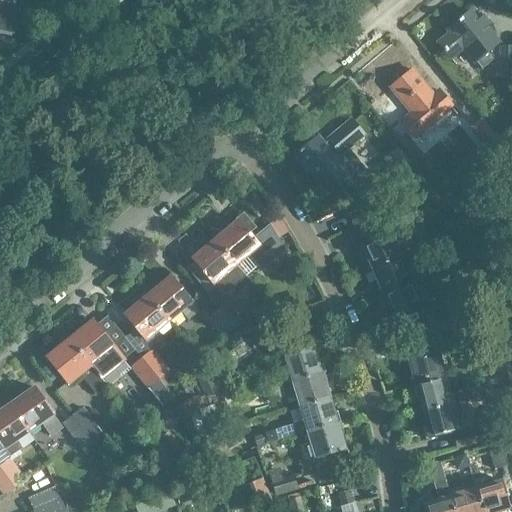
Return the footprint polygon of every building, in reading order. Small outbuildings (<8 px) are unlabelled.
[(0,0),(0,31),(13,35),(21,0),(0,0)] [(473,66),(476,63),(482,70),(493,61),(487,54),(497,45),(485,30),(488,28),(481,20),(476,24),(468,14),(445,33),(448,36),(436,46),(449,62),(461,52),(473,66)] [(511,46),(499,47),(499,79),(511,79),(511,46)] [(411,72),(389,89),(409,115),(400,123),(413,140),(451,110),(438,93),(431,98),(411,72)] [(511,161),(511,155),(481,119),(470,128),(487,149),(482,153),(498,173),(511,161)] [(355,202),(376,187),(366,174),(360,179),(340,155),(362,137),(350,122),(337,133),(339,134),(328,142),(329,143),(324,147),(317,138),(294,157),(307,172),(302,177),(319,198),(327,191),(328,192),(340,182),(355,202)] [(348,216),(354,228),(379,216),(373,204),(348,216)] [(411,253),(410,252),(402,233),(390,238),(388,234),(418,221),(412,206),(372,223),(379,239),(361,246),(368,261),(364,263),(368,273),(411,253)] [(271,263),(286,251),(270,225),(269,226),(272,231),(266,237),(262,232),(252,240),(248,235),(253,231),(250,228),(252,226),(247,220),(245,221),(242,218),(236,223),(234,220),(225,227),(228,230),(214,242),(235,268),(248,257),(251,261),(251,260),(259,269),(268,261),(271,263)] [(235,268),(214,242),(191,261),(212,287),(213,286),(222,298),(234,287),(225,276),(235,268)] [(379,296),(410,283),(403,267),(415,262),(411,253),(368,273),(369,273),(373,272),(379,286),(376,287),(379,296)] [(191,303),(190,304),(170,279),(147,298),(168,324),(181,313),(188,321),(199,312),(191,303)] [(410,283),(379,296),(380,298),(383,296),(389,309),(386,310),(390,320),(394,319),(394,320),(421,308),(410,283)] [(277,316),(300,309),(297,296),(273,302),(277,316)] [(168,324),(147,298),(124,317),(148,346),(159,337),(156,334),(168,324)] [(453,315),(445,298),(423,309),(431,326),(453,315)] [(215,312),(232,332),(244,322),(227,302),(215,312)] [(232,332),(215,312),(206,320),(223,340),(232,332)] [(292,383),(326,373),(323,363),(320,364),(315,349),(314,349),(310,336),(300,339),(295,323),(270,331),(271,333),(249,340),(224,357),(232,368),(229,370),(233,375),(241,369),(240,363),(254,353),(281,345),(285,358),(292,383)] [(70,343),(106,389),(108,387),(101,378),(122,361),(92,324),(70,343)] [(412,389),(445,380),(438,356),(457,351),(455,345),(458,345),(455,333),(417,344),(421,359),(409,362),(414,378),(409,379),(412,389)] [(106,389),(70,343),(47,360),(68,386),(80,376),(96,396),(106,389)] [(155,378),(157,381),(170,370),(154,350),(141,360),(155,378)] [(155,378),(141,360),(130,369),(146,389),(148,388),(163,407),(172,400),(157,381),(155,378)] [(496,384),(511,381),(508,364),(492,367),(496,384)] [(207,373),(196,379),(205,399),(217,394),(207,373)] [(300,409),(330,400),(325,384),(329,383),(326,373),(292,383),(300,409)] [(419,414),(460,403),(477,399),(474,387),(449,394),(445,380),(412,389),(412,391),(417,389),(421,403),(416,405),(419,414)] [(271,401),(285,396),(282,386),(267,391),(271,401)] [(9,406),(29,435),(42,426),(50,438),(61,430),(33,390),(9,406)] [(308,434),(342,424),(339,414),(335,415),(330,400),(300,409),(308,434)] [(460,403),(419,414),(419,416),(423,415),(427,428),(422,429),(425,439),(430,438),(430,439),(459,432),(463,428),(460,419),(463,416),(460,403)] [(17,443),(29,435),(9,406),(0,412),(0,445),(8,457),(20,449),(17,443)] [(71,417),(93,447),(105,438),(84,408),(71,417)] [(93,447),(71,417),(62,424),(84,454),(93,447)] [(342,424),(308,434),(296,438),(303,460),(301,460),(302,463),(298,464),(302,476),(338,465),(334,453),(345,450),(341,435),(344,433),(342,424)] [(267,446),(295,437),(292,426),(263,434),(267,446)] [(473,446),(487,442),(483,427),(469,431),(473,446)] [(183,449),(169,432),(162,437),(176,454),(183,449)] [(175,469),(157,441),(149,446),(168,474),(175,469)] [(270,448),(274,465),(299,459),(295,442),(270,448)] [(503,449),(489,452),(494,470),(507,466),(503,449)] [(214,455),(219,468),(233,462),(228,450),(214,455)] [(455,467),(459,469),(469,467),(466,455),(453,459),(455,467)] [(0,467),(0,468),(14,489),(25,481),(10,460),(0,467)] [(453,511),(449,498),(439,463),(428,467),(438,501),(423,506),(424,511),(453,511)] [(14,489),(0,468),(0,493),(3,497),(14,489)] [(279,468),(267,471),(275,497),(298,490),(294,475),(282,478),(279,468)] [(204,496),(198,480),(184,485),(190,501),(204,496)] [(475,491),(481,511),(503,511),(510,510),(502,483),(475,491)] [(336,489),(341,507),(353,504),(348,486),(336,489)] [(481,511),(475,491),(449,498),(453,511),(481,511)] [(258,511),(266,509),(262,492),(254,494),(258,511)] [(46,509),(47,511),(64,511),(60,502),(59,503),(55,493),(43,498),(47,508),(46,509)] [(303,511),(299,494),(287,497),(291,511),(303,511)] [(157,511),(152,496),(133,503),(136,511),(157,511)] [(66,501),(66,511),(69,511),(87,511),(86,500),(66,501)]
